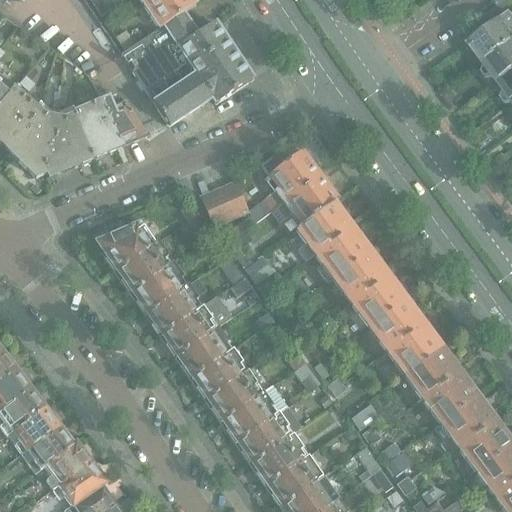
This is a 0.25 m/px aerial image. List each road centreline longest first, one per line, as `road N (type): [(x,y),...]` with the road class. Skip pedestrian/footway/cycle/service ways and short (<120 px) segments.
road 1 (residential): [(0,242),(314,109),(338,91)]
road 2 (residential): [(198,511),(0,242)]
road 3 (secondary): [(338,91),(511,326)]
road 4 (secondary): [(511,267),(370,75)]
road 5 (residential): [(370,75),(477,0)]
